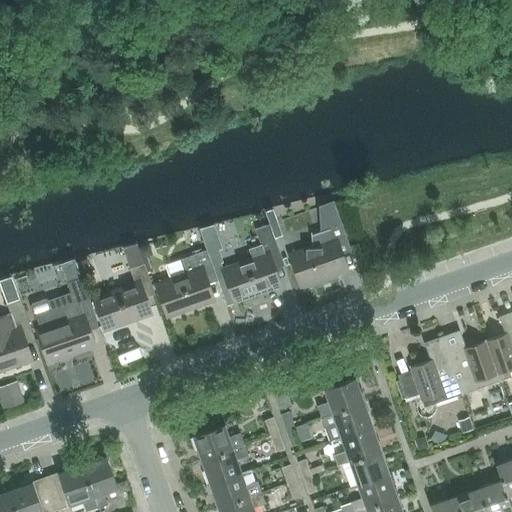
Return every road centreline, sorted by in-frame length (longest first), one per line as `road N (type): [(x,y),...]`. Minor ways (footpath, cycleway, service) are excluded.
road 1 (unclassified): [(124,399),(511,260)]
road 2 (unclassified): [(0,443),(124,399)]
